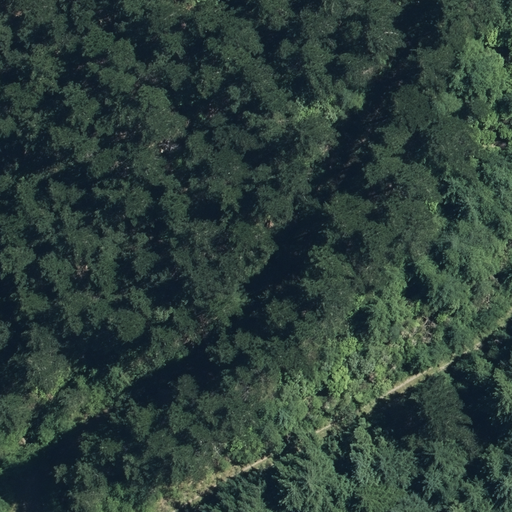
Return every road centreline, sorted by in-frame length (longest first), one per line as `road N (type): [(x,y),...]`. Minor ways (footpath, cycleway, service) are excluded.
road 1 (track): [(38,511),(43,458),(254,331),(305,286),(344,236),(390,116),(422,0)]
road 2 (track): [(511,302),(340,451),(235,511)]
